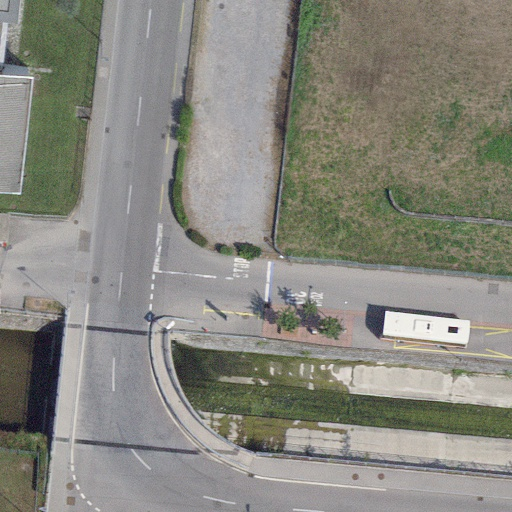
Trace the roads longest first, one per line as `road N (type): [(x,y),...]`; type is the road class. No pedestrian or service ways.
road 1 (residential): [(118,267),(511,305)]
road 2 (unclassified): [(118,267),(108,365),(121,448),(136,470),(179,498),(232,511)]
road 3 (unclassified): [(147,0),(118,267)]
